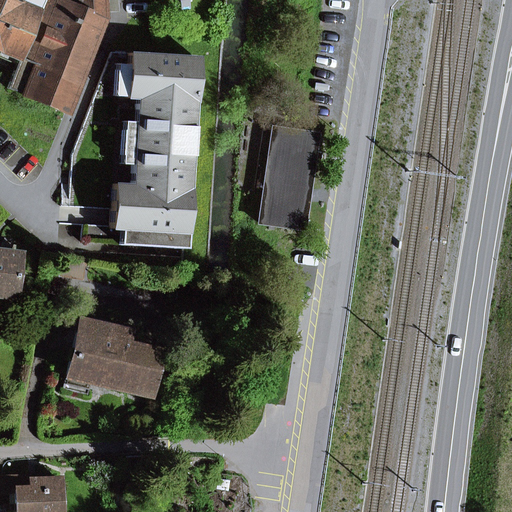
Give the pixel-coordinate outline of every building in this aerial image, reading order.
[(0,0),(0,51),(1,51),(19,59),(17,65),(7,89),(65,113),(102,19),(100,0),(73,0),(74,7),(56,0),(0,0)] [(0,57),(17,65),(19,59),(1,51),(0,52),(0,57)] [(117,245),(183,250),(196,58),(126,53),(125,65),(123,97),(134,98),(132,122),(130,165),(128,185),(110,184),(108,217),(107,229),(118,230),(117,245)] [(113,64),(111,97),(123,97),(125,65),(113,64)] [(118,164),(130,165),(132,122),(121,122),(118,164)] [(272,129),(258,223),(303,230),(317,135),(272,129)] [(0,294),(15,297),(21,249),(9,248),(10,244),(1,242),(0,247),(0,294)] [(60,258),(57,278),(82,281),(85,261),(60,258)] [(78,321),(65,376),(146,395),(156,353),(134,347),(123,345),(125,337),(126,333),(78,321)] [(123,345),(134,347),(136,340),(125,337),(123,345)] [(29,481),(29,476),(1,477),(2,493),(14,493),(14,511),(59,511),(58,480),(29,481)]
